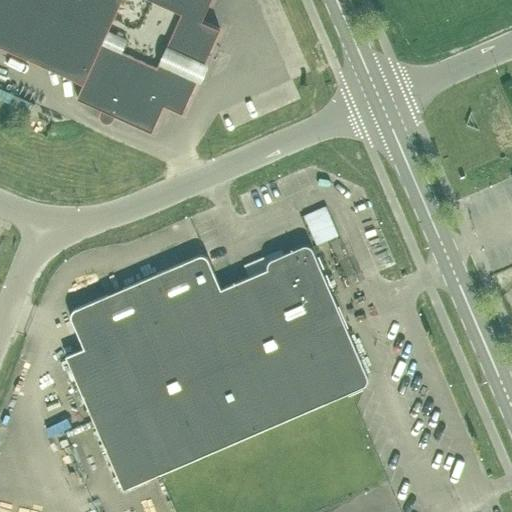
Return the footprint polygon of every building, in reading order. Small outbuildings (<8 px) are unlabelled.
[(0,0),(0,43),(84,82),(77,97),(101,108),(99,111),(99,115),(101,119),(103,121),(107,122),(111,121),(113,118),(115,115),(151,131),(163,104),(182,112),(219,28),(201,20),(210,0),(0,0)] [(39,80),(32,86),(45,99),(52,92),(39,80)] [(15,97),(8,113),(34,124),(41,107),(15,97)] [(307,245),(305,244),(303,244),(302,245),(283,253),(281,249),(244,265),(248,276),(220,288),(208,259),(208,258),(207,258),(206,257),(205,256),(204,255),(202,255),(200,255),(198,255),(75,308),(74,308),(73,309),(72,311),(71,311),(71,313),(70,315),(70,316),(70,317),(71,318),(83,348),(65,355),(123,488),(362,386),(367,381),(367,379),(367,376),(312,249),(311,247),(309,246),(307,245)] [(178,511),(169,480),(134,490),(140,510),(135,511),(178,511)]
